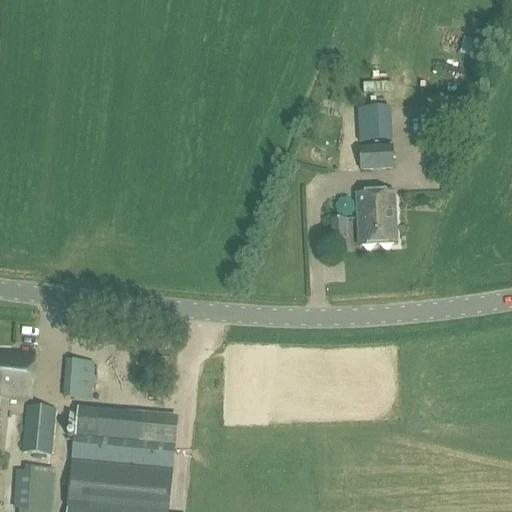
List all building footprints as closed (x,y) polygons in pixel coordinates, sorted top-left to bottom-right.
[(464,37),(460,54),(484,60),(486,61),(490,45),(464,37)] [(391,111),(357,112),(358,143),(378,142),(378,146),(359,147),(360,172),(394,171),(391,111)] [(397,245),(394,194),(356,195),(358,247),(397,245)] [(347,239),(346,219),(330,220),(331,240),(347,239)] [(0,396),(31,399),(34,357),(0,354),(0,396)] [(94,363),(67,361),(64,399),(91,400),(94,363)] [(56,410),(26,407),(22,454),(51,457),(56,410)] [(166,511),(175,422),(80,413),(70,511),(166,511)] [(49,511),(52,475),(22,472),(19,511),(49,511)]
